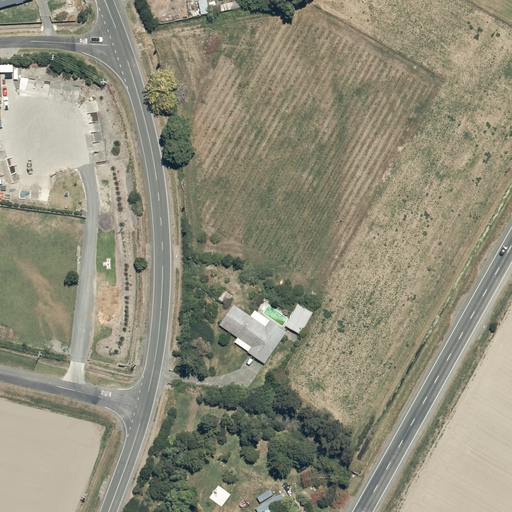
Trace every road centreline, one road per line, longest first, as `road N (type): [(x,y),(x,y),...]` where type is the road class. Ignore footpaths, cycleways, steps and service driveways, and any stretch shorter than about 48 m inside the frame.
road 1 (secondary): [(145,408),(162,247),(153,157),(120,44)]
road 2 (secondary): [(511,246),(364,511)]
road 3 (unclassified): [(145,408),(0,373)]
road 4 (unclassified): [(0,41),(120,44)]
